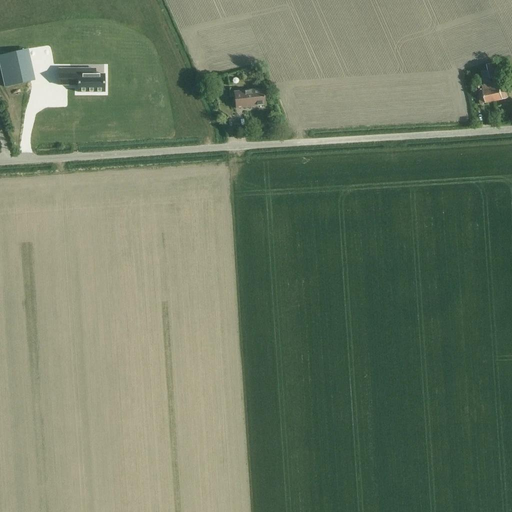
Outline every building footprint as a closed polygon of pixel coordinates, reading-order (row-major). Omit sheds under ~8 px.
[(30,82),(23,50),(0,55),(0,65),(5,87),(30,82)] [(491,64),(486,65),(487,70),(489,79),(494,78),(491,64)] [(70,69),(59,69),(59,85),(78,85),(78,92),(104,92),(104,74),(70,74),(70,69)] [(483,91),(478,92),(481,105),(494,102),(490,82),(489,79),(487,70),(479,72),(482,86),(483,91)] [(492,81),(490,82),(494,102),(508,99),(505,86),(500,87),(498,82),(493,83),(492,81)] [(263,89),(234,92),(234,93),(234,96),(236,109),(265,105),(263,89)] [(38,118),(60,118),(60,110),(61,110),(61,98),(38,98),(38,118)]
